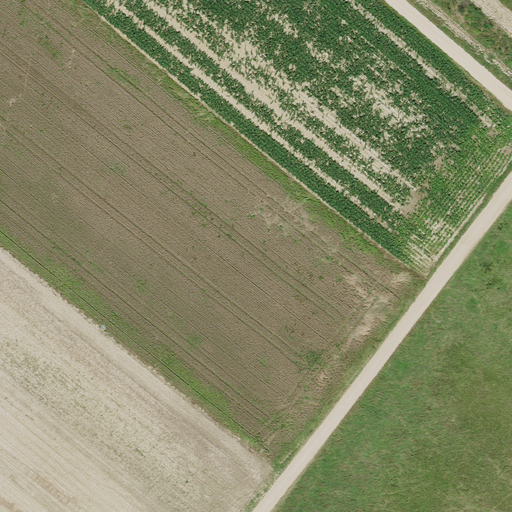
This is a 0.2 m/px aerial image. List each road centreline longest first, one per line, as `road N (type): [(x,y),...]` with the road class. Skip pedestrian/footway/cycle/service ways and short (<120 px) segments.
road 1 (track): [(511,193),(265,511)]
road 2 (track): [(511,107),(387,0)]
